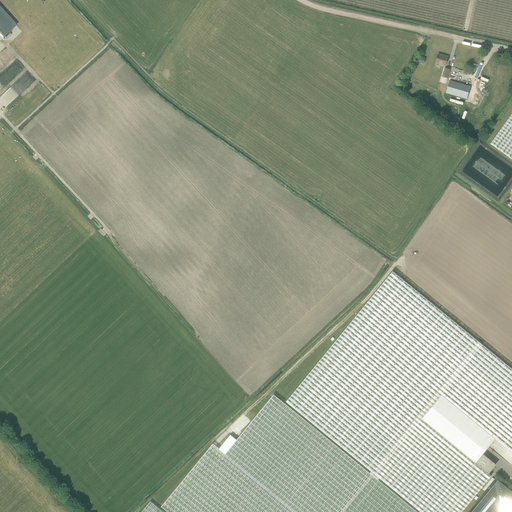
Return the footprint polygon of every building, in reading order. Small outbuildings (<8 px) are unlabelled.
[(0,39),(17,25),(0,6),(0,39)] [(438,54),(435,63),(445,66),(448,57),(438,54)] [(450,80),(446,93),(467,99),(471,86),(450,80)] [(511,113),(490,144),(511,159),(511,188),(511,190),(511,113)] [(465,122),(464,124),(476,131),(477,128),(465,122)] [(483,454),(496,438),(511,451),(511,368),(392,271),(286,401),(421,511),(461,511),(492,476),(489,474),(496,464),(483,454)] [(417,511),(373,476),(274,394),(237,440),(230,435),(219,449),(213,444),(161,507),(167,511),(417,511)] [(511,511),(511,491),(498,480),(471,511),(497,511),(501,509),(504,511),(511,511)] [(163,511),(150,501),(141,511),(163,511)]
